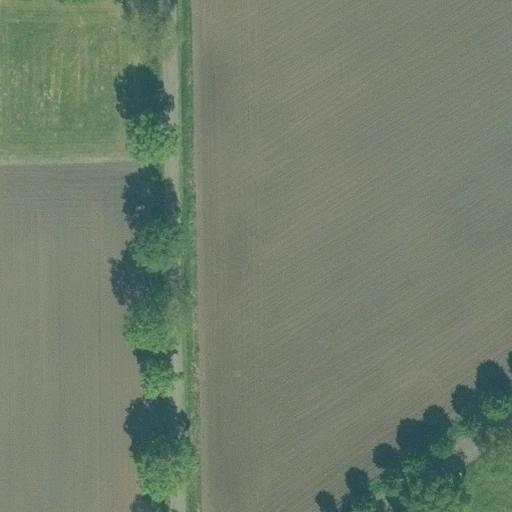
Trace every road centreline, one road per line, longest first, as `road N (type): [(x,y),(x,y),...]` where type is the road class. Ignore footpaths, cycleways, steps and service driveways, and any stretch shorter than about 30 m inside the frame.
road 1 (unclassified): [(179,511),(168,0)]
road 2 (tertiary): [(374,511),(511,412)]
